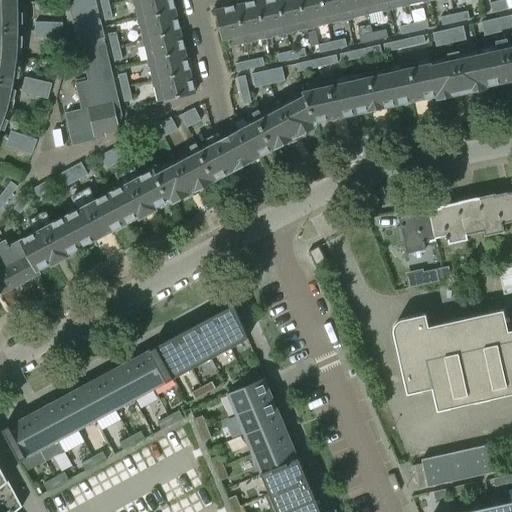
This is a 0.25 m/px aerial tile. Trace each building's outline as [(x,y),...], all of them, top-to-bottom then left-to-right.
[(104,39),(95,0),(66,0),(77,45),(78,46),(104,39)] [(175,10),(172,0),(131,0),(133,6),(134,6),(137,19),(175,10)] [(272,37),(285,34),(286,33),(277,0),(259,0),(256,1),(265,38),(265,39),(272,38),(272,37)] [(292,32),(306,29),(298,0),(277,0),(286,33),(285,34),(286,34),(292,33),(292,32)] [(313,27),(327,24),(321,0),(298,0),(306,29),(306,30),(313,28),(313,27)] [(341,21),(348,20),(343,0),(321,0),(327,24),(341,21)] [(354,18),(367,15),(363,0),(343,0),(348,20),(354,19),(354,18)] [(382,12),(388,11),(385,0),(363,0),(367,15),(381,11),(382,12)] [(402,7),(408,6),(406,0),(385,0),(388,11),(388,10),(389,10),(402,7)] [(505,0),(501,0),(497,1),(499,11),(507,9),(505,0)] [(236,5),(245,44),(252,42),(252,41),(265,38),(256,1),(236,5)] [(499,11),(497,1),(489,3),(492,12),(499,11)] [(15,3),(0,2),(0,27),(16,30),(17,30),(17,23),(22,23),(22,14),(17,14),(17,4),(15,4),(15,3)] [(113,18),(109,4),(101,6),(104,20),(113,18)] [(245,44),(236,5),(216,10),(222,40),(227,39),(229,47),(245,43),(245,44)] [(175,10),(137,19),(136,19),(138,26),(139,26),(142,39),(180,30),(175,10)] [(467,11),(453,14),(455,22),(469,19),(467,11)] [(453,14),(440,17),(442,25),(455,22),(453,14)] [(511,29),(511,19),(511,15),(496,18),(499,32),(511,29)] [(499,32),(496,18),(481,22),(484,36),(499,32)] [(426,20),(412,23),(414,31),(428,28),(426,20)] [(62,30),(62,23),(34,22),(34,30),(62,30)] [(401,34),(414,31),(412,23),(399,26),(401,34)] [(466,40),(463,26),(448,29),(451,43),(466,40)] [(0,53),(14,56),(16,56),(16,46),(21,46),(22,37),(17,37),(17,30),(16,30),(0,27),(0,53)] [(386,29),(371,33),(373,41),(387,37),(386,29)] [(451,43),(448,29),(432,33),(435,47),(451,43)] [(62,30),(34,30),(34,37),(62,38),(62,30)] [(184,50),(180,30),(142,39),(142,40),(141,40),(143,47),(144,47),(147,59),(184,50)] [(116,32),(108,34),(111,46),(119,45),(116,32)] [(371,33),(358,36),(360,43),(373,41),(371,33)] [(423,35),(382,44),(384,52),(425,43),(423,35)] [(344,39),(331,42),(333,50),(346,47),(344,39)] [(510,80),(511,79),(511,47),(508,49),(506,39),(501,41),(510,80)] [(485,86),(510,80),(501,41),(496,42),(498,51),(478,55),(485,86)] [(319,53),(333,50),(331,42),(317,45),(319,53)] [(65,113),(72,145),(73,145),(96,140),(95,136),(118,130),(116,120),(123,118),(105,43),(80,49),(88,81),(75,84),(81,109),(65,113)] [(81,58),(78,46),(77,45),(70,47),(73,60),(81,58)] [(122,59),(119,45),(111,46),(114,61),(122,59)] [(379,45),(339,54),(341,62),(381,53),(379,45)] [(304,48),(289,51),(291,59),(306,56),(304,48)] [(184,50),(147,59),(147,60),(146,60),(148,67),(149,67),(152,79),(158,77),(189,70),(184,50)] [(279,62),(291,59),(289,51),(277,54),(279,62)] [(486,87),(485,86),(478,55),(459,60),(458,52),(453,53),(461,93),(486,87)] [(0,53),(0,78),(12,82),(13,76),(18,77),(19,68),(14,67),(16,56),(14,56),(0,53)] [(430,64),(429,64),(436,95),(437,98),(461,93),(453,53),(448,54),(449,62),(430,66),(430,64)] [(336,55),(295,64),(297,72),(337,63),(336,55)] [(249,60),(251,68),(264,65),(262,57),(249,60)] [(235,64),(237,71),(251,68),(249,60),(235,64)] [(401,71),(389,73),(396,104),(436,95),(429,64),(418,67),(417,62),(400,66),(401,71)] [(281,67),(266,70),(269,84),(285,81),(281,67)] [(194,93),(189,70),(158,77),(152,79),(152,80),(151,80),(153,88),(153,87),(157,102),(165,100),(194,93)] [(254,88),(269,84),(266,70),(251,74),(254,88)] [(360,80),(348,82),(355,113),(365,111),(396,104),(389,73),(378,76),(376,71),(359,75),(360,80)] [(125,73),(117,75),(120,86),(128,84),(125,73)] [(251,103),(245,75),(236,77),(243,104),(251,103)] [(24,77),(22,84),(49,91),(51,84),(24,77)] [(0,107),(4,109),(6,109),(8,98),(13,100),(15,91),(10,90),(12,82),(0,78),(0,107)] [(320,88),(305,92),(315,123),(315,122),(336,118),(355,113),(348,82),(337,85),(336,80),(319,84),(320,88)] [(47,99),(49,91),(22,84),(21,92),(47,99)] [(128,84),(120,86),(124,102),(132,100),(128,84)] [(297,99),(279,109),(296,140),(304,135),(303,133),(314,127),(315,123),(305,92),(303,92),(296,96),(297,99)] [(194,108),(180,115),(186,128),(201,121),(194,108)] [(258,111),(253,113),(257,121),(272,149),(286,142),(288,144),(296,140),(279,109),(262,118),(258,111)] [(177,130),(170,117),(156,125),(163,137),(177,130)] [(233,133),(228,136),(243,165),(248,162),(251,160),(253,159),(258,157),(272,149),(257,121),(246,127),(242,120),(235,123),(239,130),(236,132),(233,133)] [(163,137),(156,125),(143,132),(149,144),(163,137)] [(33,149),(37,140),(10,131),(8,138),(33,149)] [(195,144),(194,145),(213,180),(228,173),(232,170),(235,169),(237,168),(243,165),(228,136),(222,139),(219,141),(217,142),(213,134),(204,139),(208,147),(199,152),(195,144)] [(33,149),(8,138),(5,145),(31,154),(33,149)] [(134,154),(127,141),(112,149),(119,162),(134,154)] [(194,154),(177,164),(193,195),(202,190),(200,187),(213,180),(194,145),(190,146),(194,154)] [(119,162),(112,149),(99,156),(106,168),(119,162)] [(88,175),(81,162),(67,170),(73,183),(88,175)] [(155,165),(150,168),(152,171),(167,201),(172,202),(184,196),(185,199),(193,195),(177,164),(159,173),(155,165)] [(132,166),(123,170),(146,215),(155,210),(154,208),(167,201),(152,171),(139,178),(132,166)] [(73,183),(67,170),(53,177),(60,190),(73,183)] [(121,187),(107,194),(123,224),(138,216),(139,218),(146,215),(123,170),(114,174),(121,187)] [(10,181),(1,193),(9,197),(17,186),(10,181)] [(45,182),(32,189),(37,196),(49,189),(45,182)] [(89,189),(79,194),(101,236),(123,224),(107,194),(95,201),(89,189)] [(501,223),(511,220),(511,200),(510,192),(494,196),(494,195),(492,195),(491,192),(478,195),(478,198),(476,198),(467,200),(459,202),(457,203),(456,200),(443,203),(443,206),(440,206),(441,208),(432,210),(438,237),(446,235),(447,238),(449,243),(466,239),(465,234),(474,232),(484,230),(485,235),(502,231),(501,226),(502,226),(501,223)] [(0,208),(9,197),(1,193),(0,195),(0,208)] [(78,210),(64,217),(80,247),(101,236),(79,194),(72,198),(78,210)] [(22,197),(13,208),(20,214),(29,202),(22,197)] [(423,240),(438,237),(432,210),(416,213),(416,212),(414,212),(413,210),(400,213),(400,215),(398,216),(401,226),(396,227),(396,228),(399,242),(400,243),(404,242),(407,252),(424,248),(423,243),(424,243),(423,240)] [(45,212),(36,216),(60,261),(68,256),(67,254),(80,247),(64,217),(51,224),(45,212)] [(34,233),(20,241),(38,274),(39,273),(37,270),(51,264),(51,265),(60,261),(36,216),(28,221),(34,233)] [(0,294),(38,274),(20,241),(9,247),(5,241),(0,243),(0,260),(4,268),(0,270),(0,294)] [(326,261),(318,246),(308,251),(316,266),(326,261)] [(511,263),(507,264),(497,267),(500,281),(511,278),(511,263)] [(436,271),(418,274),(420,283),(438,279),(438,280),(444,279),(442,269),(436,270),(436,271)] [(511,278),(500,281),(503,295),(511,293),(511,278)] [(233,305),(212,316),(229,348),(247,338),(246,336),(233,305)] [(437,411),(442,410),(450,408),(474,402),(474,403),(490,399),(511,394),(511,329),(508,331),(503,310),(428,326),(425,314),(402,319),(399,320),(396,322),(394,324),(393,327),(393,330),(393,333),(407,394),(422,391),(422,390),(432,389),(437,411)] [(212,316),(193,327),(210,358),(229,348),(212,316)] [(193,327),(174,337),(191,369),(210,358),(193,327)] [(174,337),(155,347),(172,379),(191,369),(174,337)] [(155,347),(136,357),(153,389),(172,379),(155,347)] [(136,357),(117,368),(134,399),(153,389),(136,357)] [(117,368),(98,378),(115,409),(134,399),(117,368)] [(256,372),(245,376),(248,384),(259,379),(256,372)] [(245,376),(234,381),(237,388),(248,384),(245,376)] [(98,378),(79,388),(96,420),(115,409),(98,378)] [(264,378),(227,394),(236,415),(273,399),(264,378)] [(212,381),(201,387),(205,394),(215,388),(212,381)] [(201,387),(191,393),(195,400),(205,394),(201,387)] [(79,388),(60,398),(77,430),(96,420),(79,388)] [(60,398),(41,409),(58,440),(77,430),(60,398)] [(273,399),(236,415),(244,435),(281,419),(273,399)] [(41,409),(22,419),(39,450),(58,440),(41,409)] [(178,411),(168,416),(172,423),(182,418),(178,411)] [(202,415),(195,418),(199,429),(207,426),(202,415)] [(168,416),(157,422),(161,429),(172,423),(168,416)] [(22,419),(2,429),(19,461),(39,450),(22,419)] [(281,419),(244,435),(252,455),(289,439),(281,419)] [(207,426),(199,429),(204,440),(211,437),(207,426)] [(140,431),(130,437),(134,444),(144,438),(140,431)] [(130,437),(119,443),(123,450),(134,444),(130,437)] [(289,439),(252,455),(261,474),(298,459),(289,439)] [(426,485),(494,470),(488,442),(420,457),(421,459),(426,485)] [(102,452),(92,457),(95,464),(106,459),(102,452)] [(219,455),(211,458),(216,469),(223,466),(219,455)] [(92,457),(81,463),(85,470),(95,464),(92,457)] [(298,459),(261,474),(269,493),(269,494),(306,479),(298,459)] [(422,464),(412,466),(417,489),(427,487),(422,464)] [(0,511),(15,511),(22,507),(0,465),(0,511)] [(223,466),(216,469),(221,480),(228,477),(223,466)] [(64,472),(53,478),(57,485),(68,479),(64,472)] [(504,476),(493,479),(494,487),(506,484),(504,476)] [(53,478),(43,483),(47,490),(57,485),(53,478)] [(269,493),(264,495),(271,511),(283,511),(314,499),(306,479),(269,494),(269,493)] [(476,482),(465,485),(466,493),(478,490),(476,482)] [(465,485),(453,487),(455,495),(466,493),(465,485)] [(445,489),(433,492),(435,500),(446,497),(445,489)] [(236,495),(228,498),(233,509),(240,506),(236,495)] [(319,511),(314,499),(283,511),(319,511)] [(511,511),(511,510),(510,502),(490,506),(491,511),(511,511)]
